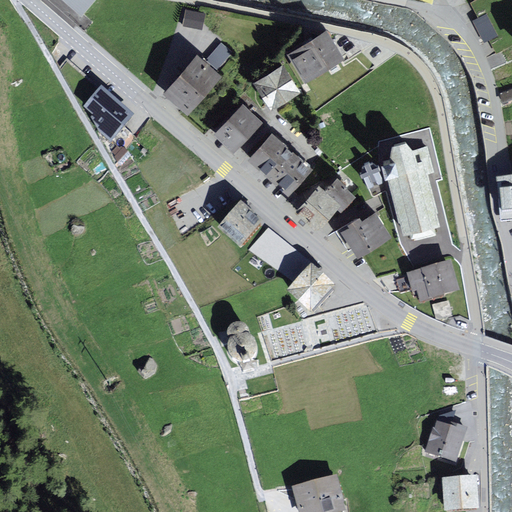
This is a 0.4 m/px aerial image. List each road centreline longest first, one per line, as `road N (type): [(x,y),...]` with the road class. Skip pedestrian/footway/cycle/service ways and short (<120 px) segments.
road 1 (secondary): [(25,0),(352,283),(411,325),(477,351)]
road 2 (residential): [(174,0),(384,44),(415,63),(441,121),(477,351)]
road 3 (track): [(16,0),(229,380)]
road 4 (residential): [(511,277),(491,188),(501,149),(494,98),(479,54),(431,12),(382,0)]
road 5 (residential): [(484,511),(477,351)]
road 6 (track): [(229,380),(264,511)]
